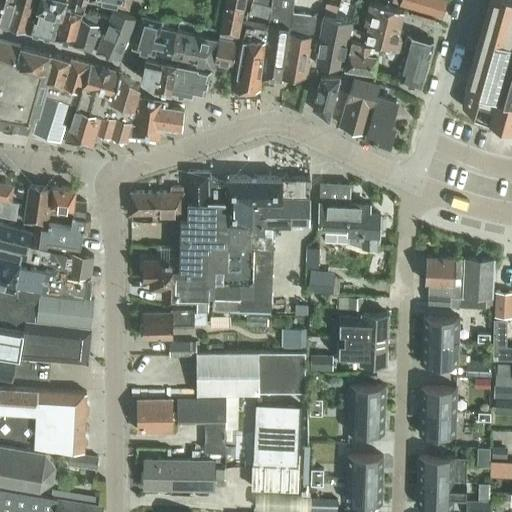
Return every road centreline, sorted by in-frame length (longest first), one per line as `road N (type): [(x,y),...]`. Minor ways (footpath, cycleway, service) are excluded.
road 1 (residential): [(115,511),(116,286),(108,201),(120,171)]
road 2 (residential): [(401,511),(411,183)]
road 3 (residential): [(237,132),(230,108),(166,94),(120,63),(0,26)]
road 4 (residential): [(411,183),(470,0)]
road 5 (residential): [(237,132),(275,120),(411,183)]
road 6 (residential): [(120,171),(237,132)]
road 7 (residential): [(120,171),(0,157)]
